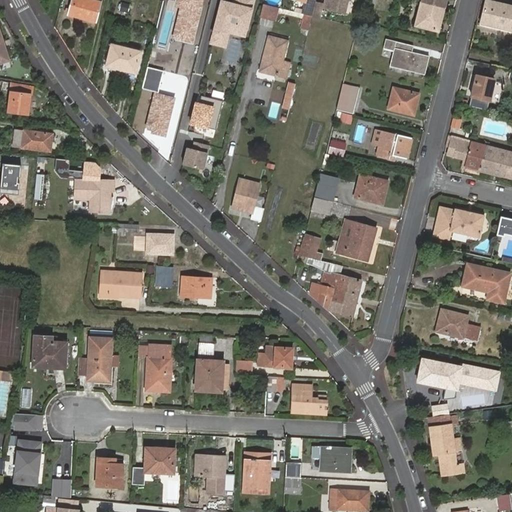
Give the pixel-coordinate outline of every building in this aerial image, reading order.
[(93,0),(67,0),(64,15),(67,16),(68,15),(97,23),(102,2),(93,0)] [(199,0),(178,0),(178,5),(184,7),(177,33),(190,36),(199,0)] [(233,4),(221,1),(212,35),(224,38),(227,23),(246,28),(253,0),(239,0),(238,6),(233,4)] [(315,1),(312,0),(307,0),(304,14),(311,16),(315,1)] [(326,0),(325,8),(345,13),(349,0),(326,0)] [(511,6),(487,0),(481,24),(511,31),(511,6)] [(323,4),(315,1),(311,16),(313,16),(320,18),(323,4)] [(430,29),(436,6),(422,2),(416,25),(430,29)] [(122,3),(121,12),(128,13),(129,3),(122,3)] [(277,7),(262,4),(260,15),(274,19),(277,7)] [(439,31),(445,8),(436,6),(430,29),(439,31)] [(310,29),(313,16),(311,16),(304,14),(301,28),(310,29)] [(224,38),(212,35),(210,42),(224,46),(228,31),(244,36),(246,28),(227,23),(224,38)] [(225,60),(236,63),(243,37),(236,35),(232,34),(225,60)] [(266,57),(262,71),(275,74),(275,76),(285,79),(290,63),(282,61),(287,41),(268,36),(263,56),(266,57)] [(394,51),(390,66),(425,75),(430,57),(413,52),(414,46),(397,42),(385,39),(383,48),(394,51)] [(2,46),(0,40),(0,63),(9,61),(6,51),(4,45),(2,46)] [(112,44),(105,68),(108,69),(107,72),(132,78),(139,51),(112,44)] [(163,72),(146,68),(141,89),(157,93),(163,72)] [(477,75),(472,96),(489,100),(494,80),(477,75)] [(290,109),(295,82),(287,80),(282,108),(290,109)] [(31,96),(32,87),(31,87),(11,83),(9,92),(10,92),(8,112),(23,115),(24,107),(29,108),(30,95),(31,96)] [(359,88),(344,84),(337,110),(352,114),(359,88)] [(274,89),(270,117),(278,118),(283,91),(274,89)] [(412,102),(416,103),(419,95),(394,89),(389,108),(409,114),(412,102)] [(211,99),(222,102),(224,93),(213,91),(211,99)] [(172,100),(154,95),(146,126),(153,128),(152,132),(162,135),(172,100)] [(15,129),(13,146),(51,151),(53,134),(15,129)] [(390,157),(393,157),(407,161),(411,141),(384,133),(376,131),(373,145),(380,147),(378,158),(389,161),(390,157)] [(466,166),(478,170),(484,145),(453,137),(451,144),(458,146),(470,149),(468,158),(466,166)] [(330,139),(327,152),(345,156),(348,143),(330,139)] [(201,169),(208,145),(193,141),(191,148),(185,147),(181,164),(201,169)] [(380,147),(373,145),(370,156),(378,158),(380,147)] [(511,151),(484,145),(478,170),(502,175),(511,177),(511,151)] [(470,149),(458,146),(456,155),(468,158),(470,149)] [(21,177),(22,165),(3,163),(0,193),(19,195),(20,182),(18,182),(18,177),(21,177)] [(336,177),(320,173),(316,189),(333,193),(336,177)] [(41,200),(44,175),(36,174),(34,199),(41,200)] [(256,204),(261,182),(238,176),(231,206),(253,212),(251,217),(261,220),(265,206),(256,204)] [(383,194),(386,182),(361,176),(356,198),(382,205),(386,195),(383,194)] [(114,179),(75,178),(74,198),(90,199),(90,211),(111,211),(111,190),(114,190),(114,179)] [(333,193),(316,189),(314,197),(331,201),(333,193)] [(331,201),(314,197),(310,210),(327,214),(331,201)] [(446,233),(453,234),(455,228),(475,232),(475,234),(479,234),(479,233),(481,233),(486,211),(475,209),(475,211),(468,209),(468,207),(457,205),(456,206),(455,208),(443,205),(437,232),(445,234),(446,233)] [(511,217),(501,215),(497,234),(504,236),(505,233),(511,234),(511,217)] [(346,219),(340,241),(335,240),(333,250),(367,260),(370,249),(372,250),(377,228),(346,219)] [(126,223),(126,231),(138,231),(138,224),(126,223)] [(149,234),(148,253),(174,254),(175,234),(149,234)] [(307,234),(301,254),(321,260),(323,252),(317,250),(320,239),(307,234)] [(301,254),(299,254),(297,260),(325,272),(321,284),(334,287),(331,300),(343,304),(341,314),(353,317),(362,282),(330,273),(333,263),(321,260),(301,254)] [(511,273),(468,264),(464,286),(490,291),(488,299),(505,302),(511,273)] [(163,266),(162,273),(174,274),(175,267),(163,266)] [(109,275),(101,274),(99,295),(117,297),(118,291),(129,292),(129,295),(138,296),(140,273),(109,270),(109,275)] [(208,286),(212,286),(213,278),(183,276),(182,295),(208,296),(208,286)] [(317,300),(329,311),(341,314),(343,304),(331,300),(334,287),(321,284),(313,282),(310,294),(317,300)] [(432,330),(442,332),(478,341),(482,328),(466,324),(468,316),(448,310),(438,308),(432,330)] [(88,376),(88,377),(107,378),(108,356),(111,356),(112,332),(91,330),(89,359),(79,358),(78,375),(88,376)] [(35,335),(33,365),(45,366),(46,363),(65,364),(66,342),(52,341),(52,336),(35,335)] [(197,342),(195,389),(220,390),(221,361),(213,360),(214,342),(212,342),(213,335),(201,335),(200,342),(197,342)] [(147,356),(146,386),(159,386),(159,391),(170,391),(171,357),(173,357),(173,346),(149,345),(138,345),(138,356),(147,356)] [(267,353),(266,366),(293,367),(294,348),(277,347),(277,353),(267,353)] [(240,360),(239,372),(253,373),(253,361),(240,360)] [(427,368),(423,369),(426,393),(443,391),(441,372),(448,370),(446,360),(426,363),(427,368)] [(277,375),(267,375),(266,390),(276,391),(277,375)] [(489,378),(492,399),(505,397),(502,376),(489,378)] [(23,378),(23,387),(30,388),(31,378),(23,378)] [(326,401),(317,401),(311,400),(312,385),(293,384),(291,411),(325,413),(326,409),(327,409),(328,406),(326,406),(326,401)] [(460,388),(462,403),(477,400),(475,386),(460,388)] [(37,413),(18,412),(16,428),(37,429),(37,413)] [(458,425),(456,415),(429,419),(434,454),(440,453),(443,475),(465,472),(464,461),(456,462),(454,451),(462,450),(460,437),(453,437),(452,426),(458,425)] [(19,439),(15,481),(38,483),(42,441),(19,439)] [(166,453),(166,448),(145,447),(144,471),(173,472),(174,453),(166,453)] [(314,448),(313,458),(321,459),(320,471),(351,473),(353,449),(322,447),(322,449),(314,448)] [(464,461),(462,450),(454,451),(456,462),(464,461)] [(265,460),(266,453),(245,452),(243,490),(266,491),(268,461),(265,460)] [(195,454),(195,476),(207,477),(207,495),(225,496),(227,456),(195,454)] [(97,457),(95,485),(121,487),(122,464),(114,463),(114,458),(97,457)] [(286,477),(302,479),(302,470),(286,469),(286,477)] [(301,489),(302,479),(286,477),(286,488),(301,489)] [(54,492),(65,494),(67,480),(56,479),(54,492)] [(333,490),(332,502),(340,503),(340,508),(369,510),(370,492),(333,490)] [(499,495),(501,510),(511,508),(511,496),(511,494),(499,495)] [(53,498),(52,508),(78,510),(79,501),(53,498)]
